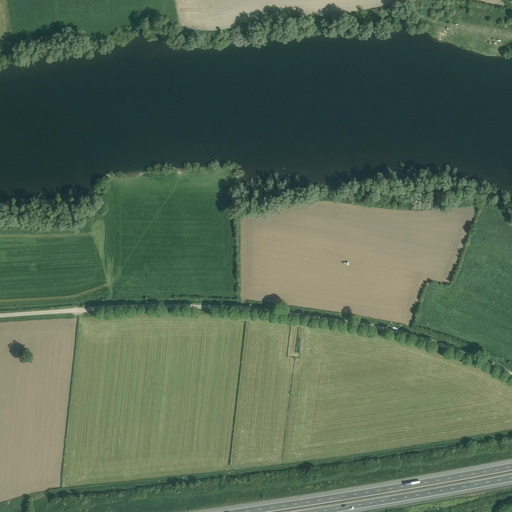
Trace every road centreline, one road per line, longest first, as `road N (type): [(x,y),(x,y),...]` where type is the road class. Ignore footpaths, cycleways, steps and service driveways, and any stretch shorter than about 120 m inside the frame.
road 1 (unclassified): [(511,375),(390,329),(237,307),(0,315)]
road 2 (motorway): [(511,466),(239,511)]
road 3 (motorway): [(312,511),(511,477)]
